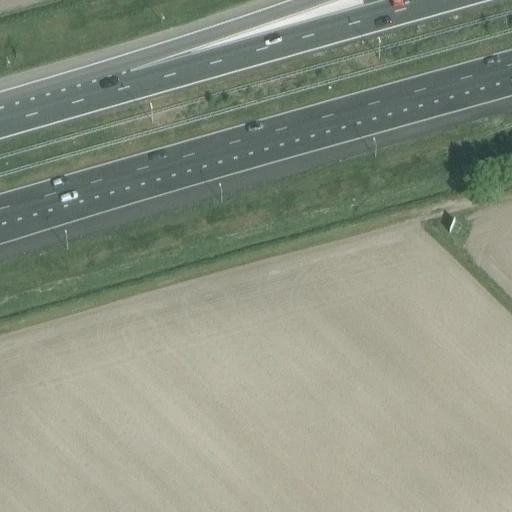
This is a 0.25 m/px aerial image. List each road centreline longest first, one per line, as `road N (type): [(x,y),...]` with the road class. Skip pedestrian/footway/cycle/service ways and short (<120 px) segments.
road 1 (motorway): [(0,210),(511,67)]
road 2 (motorway): [(438,0),(141,83)]
road 3 (motorway): [(323,0),(141,83)]
road 4 (motorway): [(141,83),(0,124)]
